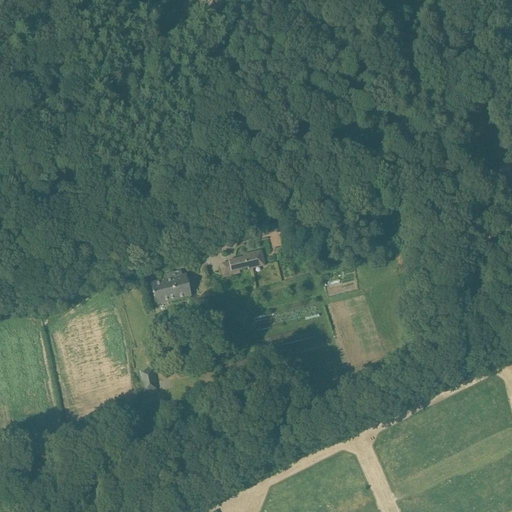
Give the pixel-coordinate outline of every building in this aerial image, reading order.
[(222,268),(220,269),(223,279),(239,274),(238,271),(248,269),(248,271),(265,267),(262,251),(243,255),(244,257),(229,261),(229,262),(221,264),(222,268)] [(166,279),(151,283),(156,306),(191,297),(186,275),(181,276),(180,271),(165,275),(166,279)] [(208,319),(219,316),(217,309),(206,312),(208,319)] [(241,360),(233,362),(236,376),(255,371),(251,355),(240,358),(241,360)] [(143,386),(141,386),(143,395),(155,392),(153,384),(156,383),(153,372),(146,373),(148,385),(143,386)] [(229,423),(216,431),(222,440),(234,431),(229,423)]
